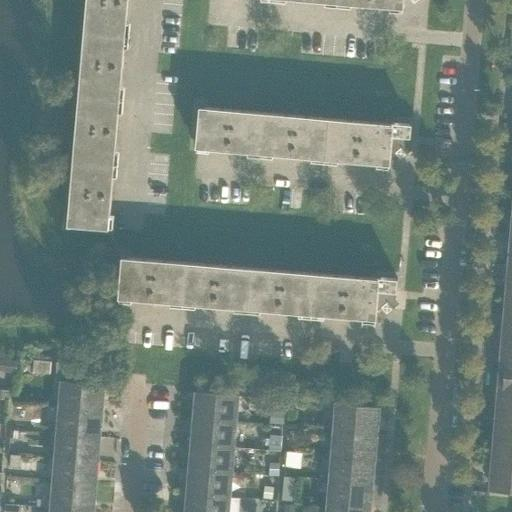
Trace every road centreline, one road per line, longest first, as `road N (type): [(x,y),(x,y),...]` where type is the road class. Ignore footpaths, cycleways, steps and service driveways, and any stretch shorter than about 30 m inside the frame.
road 1 (residential): [(429,511),(474,0)]
road 2 (residential): [(129,511),(140,391)]
